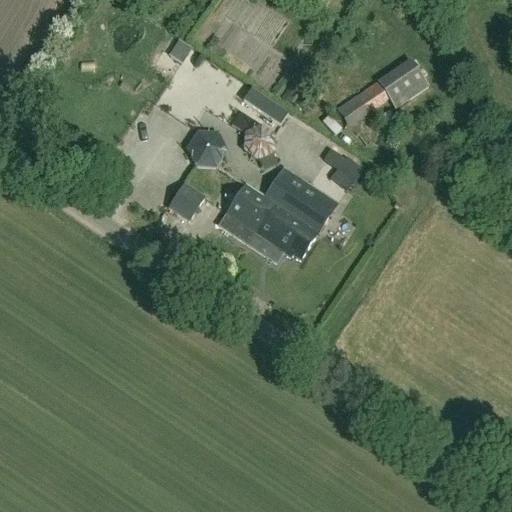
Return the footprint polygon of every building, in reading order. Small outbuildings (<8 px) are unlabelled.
[(181,67),(190,52),(178,44),(169,59),(181,67)] [(410,63),(336,113),(348,130),(389,103),(395,112),(428,90),(410,63)] [(291,86),(282,101),(289,105),(298,90),(291,86)] [(329,119),(322,125),(334,138),(341,132),(329,119)] [(244,137),(242,154),(256,165),(273,157),(275,139),(260,129),(244,137)] [(185,152),(195,170),(215,171),(227,153),(217,135),(197,134),(185,152)] [(354,159),(342,174),(359,187),(371,172),(354,159)] [(273,208),(246,248),(275,267),(282,257),(290,262),(291,259),(300,265),(318,237),(334,212),(281,177),(265,202),(273,208)] [(188,225),(204,201),(183,188),(168,211),(188,225)] [(265,202),(246,189),(219,230),(246,248),(273,208),(265,202)]
